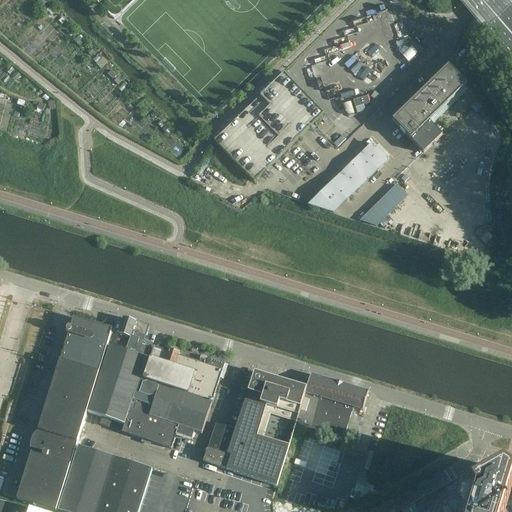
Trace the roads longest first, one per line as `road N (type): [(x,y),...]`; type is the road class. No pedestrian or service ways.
road 1 (unclassified): [(0,274),(487,425)]
road 2 (track): [(112,27),(197,116),(219,123)]
road 3 (tertiary): [(383,511),(469,463),(487,425)]
